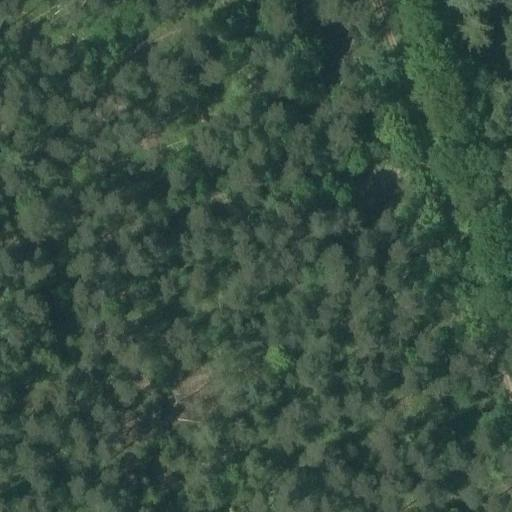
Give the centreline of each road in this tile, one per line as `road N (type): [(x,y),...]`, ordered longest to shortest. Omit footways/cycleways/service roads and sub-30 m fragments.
road 1 (track): [(511,405),(388,0)]
road 2 (track): [(441,0),(511,216)]
